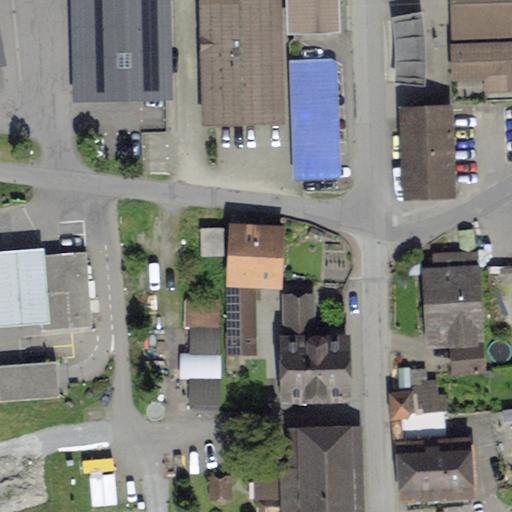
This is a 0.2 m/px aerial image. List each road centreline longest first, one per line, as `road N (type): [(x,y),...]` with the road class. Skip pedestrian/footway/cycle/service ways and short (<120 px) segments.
road 1 (unclassified): [(378,226),(0,171)]
road 2 (unclassified): [(378,226),(382,511)]
road 3 (unclassified): [(378,226),(367,0)]
road 4 (residential): [(378,226),(464,209),(511,179)]
